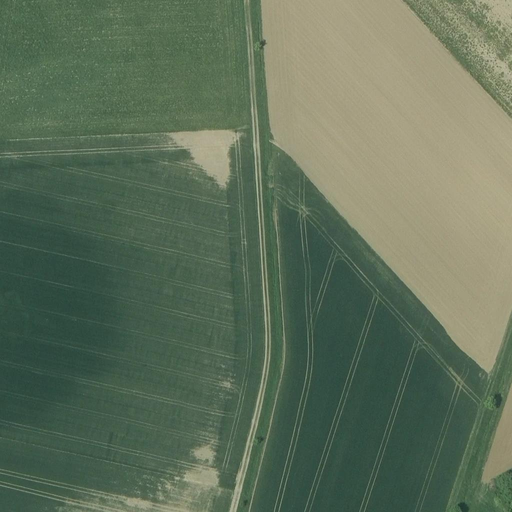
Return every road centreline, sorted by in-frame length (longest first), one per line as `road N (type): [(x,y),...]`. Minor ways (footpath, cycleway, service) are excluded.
road 1 (track): [(241,511),(275,344),(253,0)]
road 2 (track): [(511,348),(459,511)]
